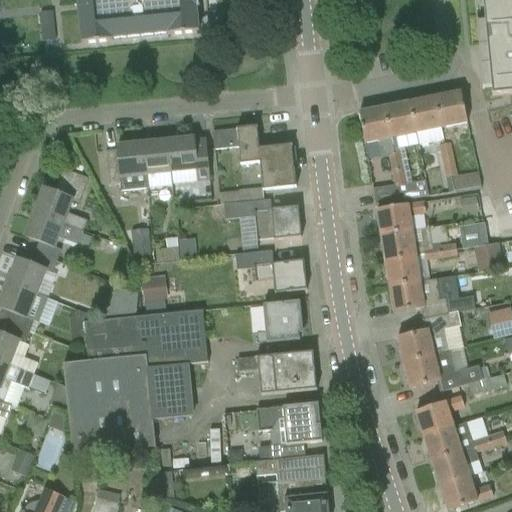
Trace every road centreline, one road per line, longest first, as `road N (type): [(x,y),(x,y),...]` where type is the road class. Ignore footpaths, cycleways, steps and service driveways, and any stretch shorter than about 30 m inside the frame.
road 1 (unclassified): [(400,511),(336,286),(312,94)]
road 2 (residential): [(0,265),(42,159),(69,123),(91,114),(312,94)]
road 3 (residential): [(312,94),(425,84),(450,71),(453,0)]
